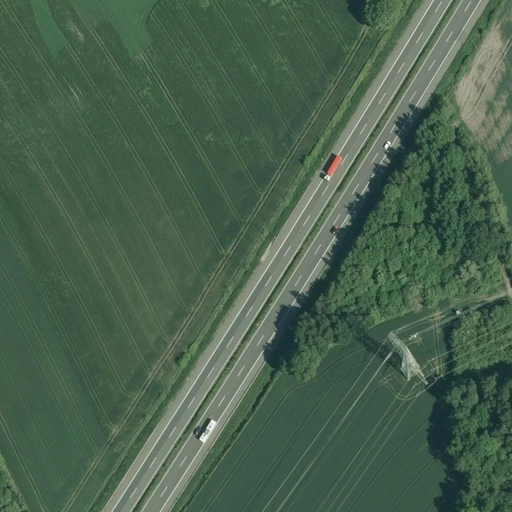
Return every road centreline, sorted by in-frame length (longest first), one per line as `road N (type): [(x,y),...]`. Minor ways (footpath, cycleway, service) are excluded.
road 1 (motorway): [(434,0),(112,511)]
road 2 (motorway): [(152,511),(472,0)]
road 3 (track): [(511,291),(454,141)]
